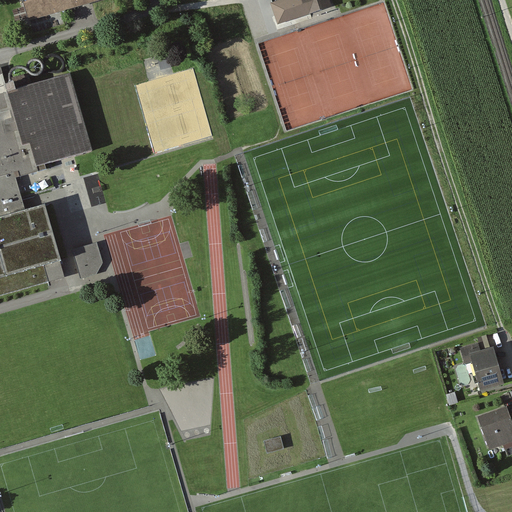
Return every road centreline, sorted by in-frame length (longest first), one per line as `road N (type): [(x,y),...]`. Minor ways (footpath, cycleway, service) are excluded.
road 1 (track): [(505,334),(395,0)]
road 2 (track): [(356,460),(435,429),(449,432),(460,441),(479,511)]
